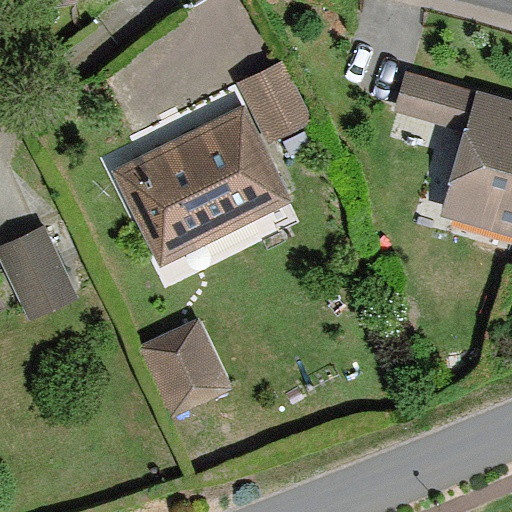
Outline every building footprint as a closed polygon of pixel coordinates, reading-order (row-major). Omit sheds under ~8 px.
[(72,7),(70,0),(11,0),(13,16),(72,7)] [(241,106),(257,141),(304,119),(276,58),(229,80),(241,106)] [(477,88),(405,67),(393,109),(465,129),(477,88)] [(511,97),(477,88),(465,129),(440,213),(511,233),(511,97)] [(241,106),(110,166),(154,259),(284,199),(257,141),(241,106)] [(44,224),(0,244),(0,258),(29,320),(78,297),(44,224)] [(140,341),(172,418),(231,393),(199,317),(140,341)]
